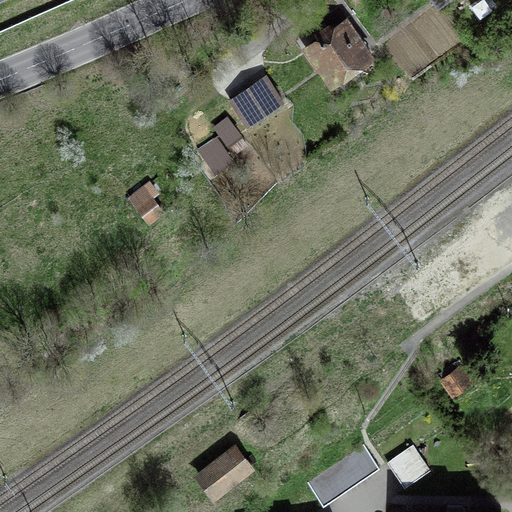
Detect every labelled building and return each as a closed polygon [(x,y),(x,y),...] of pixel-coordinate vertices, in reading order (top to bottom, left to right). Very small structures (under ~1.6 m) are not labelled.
[(511,0),(478,0),(489,16),(511,0)] [(371,32),(325,66),(354,106),(401,71),(371,32)] [(292,94),(259,114),(276,141),(308,121),(292,94)] [(169,199),(151,211),(171,240),(189,228),(169,199)] [(201,471),(221,497),(259,468),(240,442),(201,471)]
